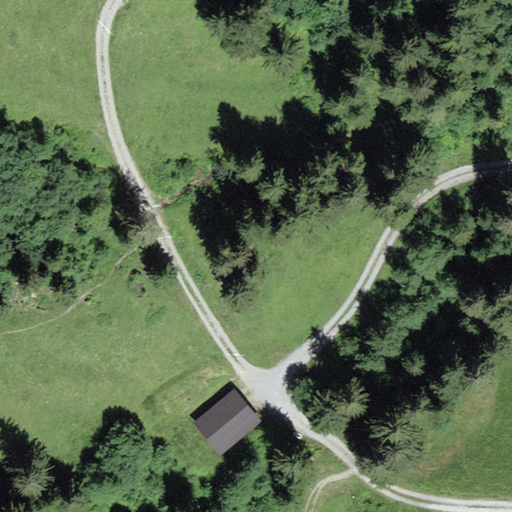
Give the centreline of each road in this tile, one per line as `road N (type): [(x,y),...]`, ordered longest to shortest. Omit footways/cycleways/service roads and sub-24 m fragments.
road 1 (track): [(360,469),(272,388),(328,330),(388,231),(438,187),(511,171)]
road 2 (track): [(162,234),(116,139),(107,97),(107,17),(120,0)]
road 3 (track): [(272,388),(217,334),(162,234)]
road 4 (track): [(511,509),(421,500),(360,469)]
